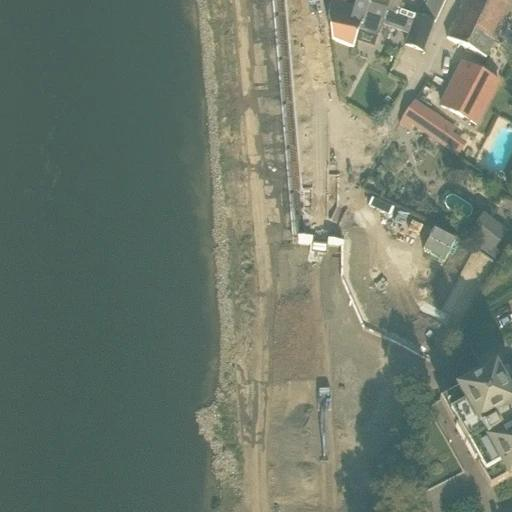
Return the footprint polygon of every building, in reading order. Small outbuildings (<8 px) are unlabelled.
[(381,0),(388,2),(388,0),(329,0),(329,6),(349,11),(348,15),(352,16),(350,22),(362,27),(374,0),(381,0)] [(374,0),(362,27),(357,40),(373,45),(380,33),(383,23),(410,33),(405,46),(423,52),(433,22),(435,23),(441,9),(427,3),(421,17),(401,9),(401,6),(388,2),(381,0),(374,0)] [(428,0),(427,3),(441,9),(445,0),(428,0)] [(461,10),(455,22),(447,39),(484,58),(503,20),(511,6),(511,2),(511,1),(511,0),(510,0),(465,0),(460,10),(461,10)] [(328,17),(332,41),(353,49),(356,40),(357,40),(362,27),(350,22),(352,16),(348,15),(349,11),(329,6),(328,17)] [(463,65),(441,107),(476,126),(498,83),(463,65)] [(452,129),(414,102),(402,118),(440,146),(452,129)] [(506,232),(483,216),(470,235),(493,251),(506,232)] [(511,402),(494,370),(484,376),(483,374),(467,383),(468,385),(441,400),(449,414),(447,415),(482,476),(484,475),(492,488),(511,476),(511,402)]
